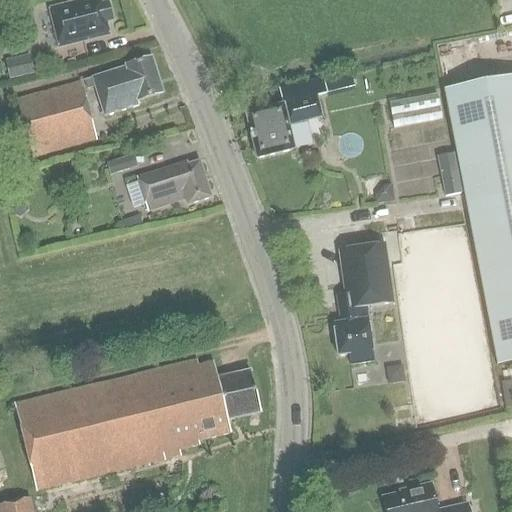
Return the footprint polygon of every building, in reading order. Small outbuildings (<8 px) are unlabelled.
[(108,4),(101,6),(99,0),(91,0),(58,8),(64,37),(106,28),(105,23),(112,22),(108,4)] [(5,63),(10,82),(34,76),(30,57),(5,63)] [(152,60),(93,80),(106,117),(139,106),(138,102),(163,94),(152,60)] [(328,96),(329,98),(341,95),(337,78),(325,81),(328,96)] [(497,368),(511,365),(511,78),(444,92),(497,368)] [(80,84),(16,102),(32,158),(96,140),(80,84)] [(391,100),(395,126),(443,120),(440,94),(391,100)] [(314,98),(243,115),(253,159),(291,150),(286,127),(319,119),(314,98)] [(112,176),(139,167),(135,154),(108,163),(112,176)] [(461,195),(453,155),(437,158),(445,198),(461,195)] [(199,164),(190,167),(189,163),(138,179),(148,212),(187,199),(188,205),(210,197),(199,164)] [(12,193),(27,199),(32,187),(17,181),(12,193)] [(123,222),(126,232),(143,226),(140,217),(123,222)] [(367,308),(394,304),(386,245),(338,252),(344,295),(336,297),(340,323),(333,324),(334,331),(333,331),(337,359),(349,357),(351,367),(374,364),(367,308)] [(251,372),(218,380),(213,363),(199,366),(197,360),(15,406),(37,492),(182,455),(181,451),(202,446),(200,439),(230,432),(227,421),(261,412),(251,372)] [(386,370),(388,386),(405,384),(403,368),(386,370)] [(511,382),(500,384),(505,409),(511,408),(511,382)] [(466,511),(464,504),(435,511),(429,483),(406,489),(407,491),(380,497),(383,511),(466,511)] [(33,511),(30,499),(0,506),(0,511),(33,511)]
